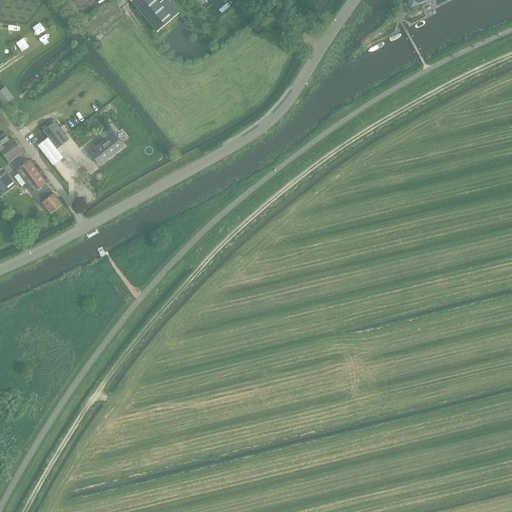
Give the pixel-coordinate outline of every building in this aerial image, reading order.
[(158,31),(173,18),(158,0),(131,0),(132,0),(158,31)] [(47,46),(55,42),(51,34),(43,38),(47,46)] [(6,83),(0,87),(0,97),(5,104),(16,97),(6,83)] [(44,130),(48,136),(59,128),(54,123),(44,130)] [(99,164),(122,147),(113,134),(116,132),(112,127),(101,135),(105,140),(94,149),(97,152),(93,156),(99,164)] [(68,139),(59,128),(48,136),(57,147),(68,139)] [(0,151),(8,162),(23,151),(12,137),(2,145),(1,143),(0,143),(0,151)] [(48,137),(37,146),(53,166),(64,157),(48,137)] [(62,204),(29,160),(16,169),(41,202),(42,201),(50,213),(62,204)] [(0,189),(3,193),(15,185),(2,167),(0,168),(0,189)]
